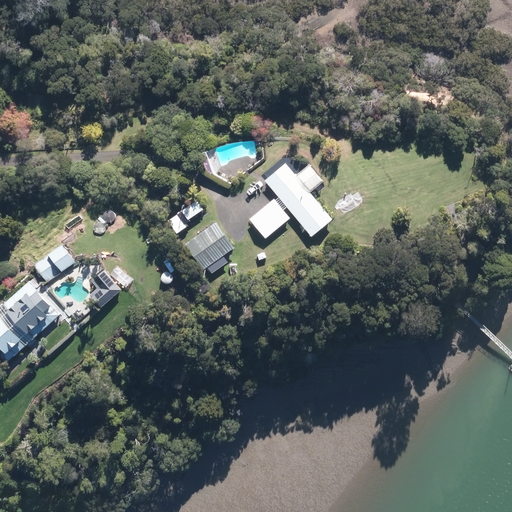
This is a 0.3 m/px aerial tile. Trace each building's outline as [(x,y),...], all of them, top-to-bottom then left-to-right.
[(330,216),(284,160),(263,178),(275,192),(256,207),(272,225),(290,210),(310,234),(330,216)] [(179,207),(185,217),(201,207),(194,197),(179,207)] [(174,231),(185,224),(175,209),(164,217),(174,231)] [(203,264),(213,257),(231,245),(214,219),(183,241),(200,266),(203,264)] [(44,252),(30,261),(44,281),(61,269),(60,268),(76,258),(63,240),(59,243),(57,239),(43,249),(44,252)] [(213,257),(203,264),(208,271),(218,264),(213,257)] [(119,287),(102,267),(89,278),(95,285),(88,292),(99,304),(119,287)] [(0,356),(3,360),(58,313),(26,278),(0,299),(0,356)]
